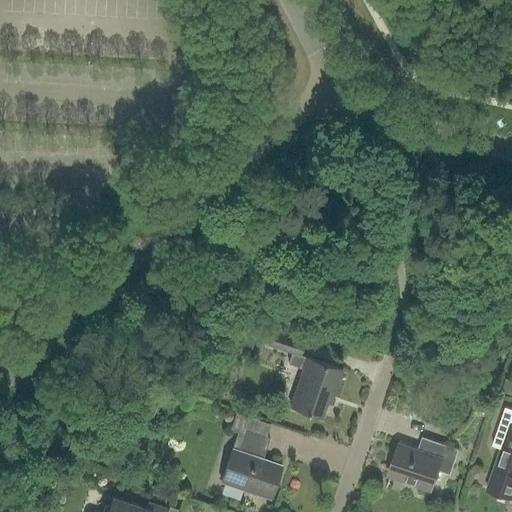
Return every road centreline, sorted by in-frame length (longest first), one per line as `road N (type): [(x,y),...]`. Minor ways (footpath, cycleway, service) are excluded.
road 1 (unclassified): [(332,87),(0,385)]
road 2 (unclassified): [(511,150),(402,124),(332,87)]
road 3 (residential): [(339,511),(383,363)]
